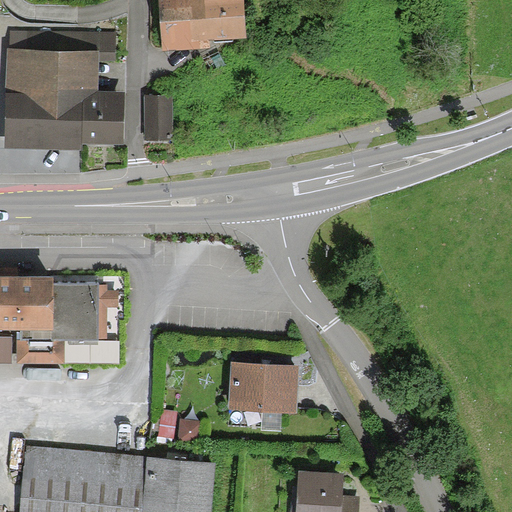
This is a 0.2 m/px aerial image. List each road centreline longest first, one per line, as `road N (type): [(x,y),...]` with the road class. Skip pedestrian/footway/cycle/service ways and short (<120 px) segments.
road 1 (secondary): [(279,194),(0,206)]
road 2 (secondary): [(511,128),(396,168),(279,194)]
road 3 (residential): [(436,511),(361,368),(313,307)]
road 4 (residential): [(313,307),(304,329),(399,511)]
road 5 (residential): [(136,157),(140,0)]
